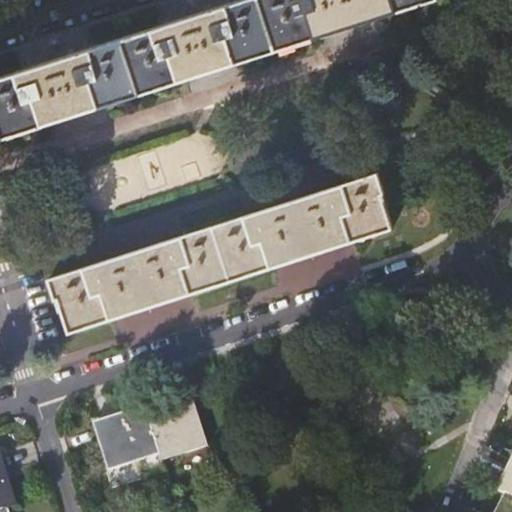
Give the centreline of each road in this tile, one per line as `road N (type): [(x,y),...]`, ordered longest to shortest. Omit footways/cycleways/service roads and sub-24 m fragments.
road 1 (residential): [(478,263),(456,262),(34,396)]
road 2 (residential): [(511,348),(446,511)]
road 3 (residential): [(0,40),(126,0)]
road 4 (residential): [(0,278),(34,396)]
road 5 (residential): [(34,396),(72,511)]
